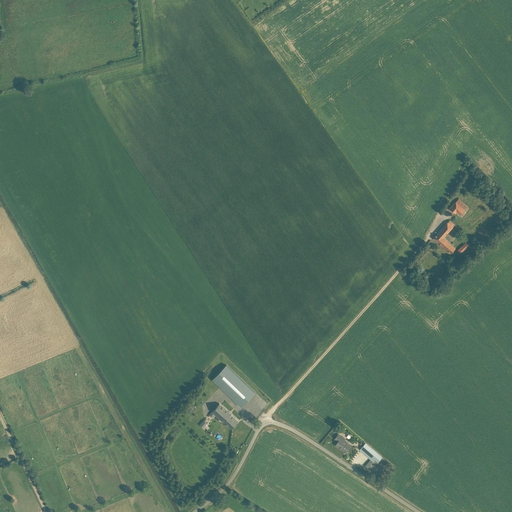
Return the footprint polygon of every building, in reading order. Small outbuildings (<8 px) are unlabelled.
[(449,208),(455,213),(457,212),(460,215),(468,206),(459,198),(456,201),(449,208)] [(433,238),(451,253),(455,248),(443,237),(455,225),(449,220),(433,238)] [(458,250),(461,253),(470,244),(467,241),(458,250)] [(226,364),(212,379),(241,407),(255,392),(226,364)] [(215,414),(231,429),(238,421),(219,403),(212,411),(210,413),(213,416),(215,414)] [(203,427),(208,423),(204,419),(199,424),(203,427)] [(338,434),(335,439),(338,441),(336,445),(346,451),(350,445),(344,441),(345,439),(338,434)] [(365,442),(364,444),(361,447),(378,462),(382,457),(365,442)]
